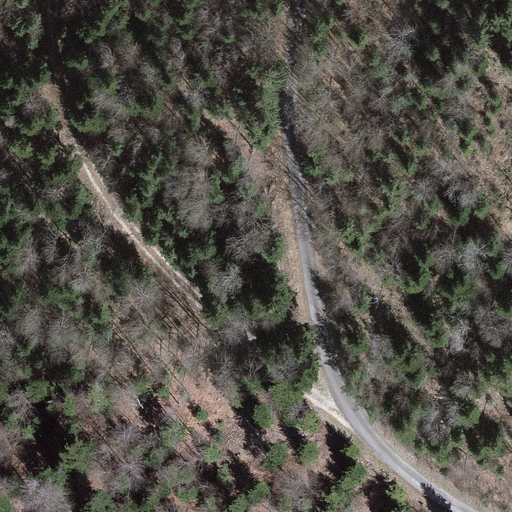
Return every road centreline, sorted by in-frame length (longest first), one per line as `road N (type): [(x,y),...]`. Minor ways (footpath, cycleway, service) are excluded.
road 1 (track): [(466,511),(401,468),(360,426),(327,356),(287,132),(299,0)]
road 2 (track): [(360,426),(234,333),(97,186),(67,114),(49,0)]
